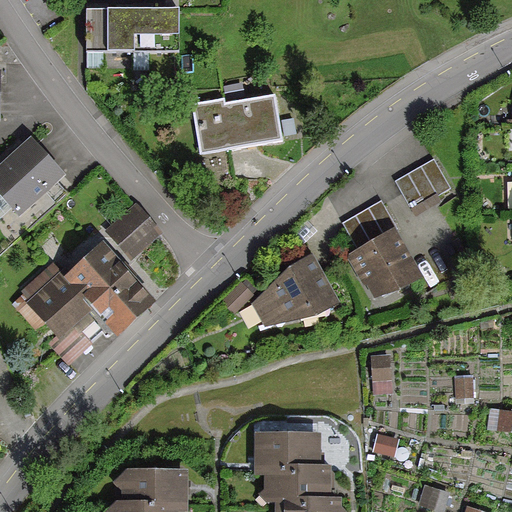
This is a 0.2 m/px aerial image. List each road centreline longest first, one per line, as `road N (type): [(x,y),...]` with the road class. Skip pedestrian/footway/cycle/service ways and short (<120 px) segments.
road 1 (residential): [(218,276),(417,98),(511,47)]
road 2 (residential): [(0,3),(84,121),(218,276)]
road 3 (residential): [(0,505),(40,452),(218,276)]
